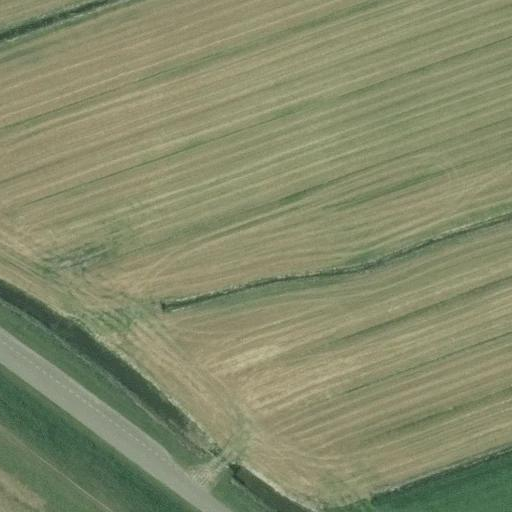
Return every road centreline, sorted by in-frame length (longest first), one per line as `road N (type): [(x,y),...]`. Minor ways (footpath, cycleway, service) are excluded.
road 1 (track): [(0,239),(75,283),(121,290),(143,304),(227,447),(195,495)]
road 2 (tertiary): [(217,511),(0,354)]
